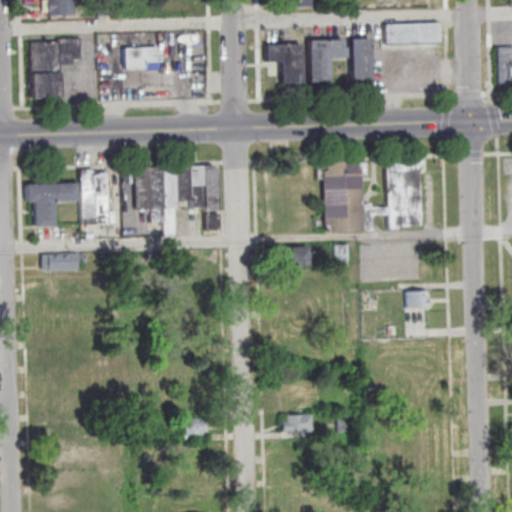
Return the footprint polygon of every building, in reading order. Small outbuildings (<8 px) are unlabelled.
[(44,0),(44,14),(72,14),(72,0),(44,0)] [(186,11),(185,0),(157,0),(158,11),(186,11)] [(381,43),(437,41),(436,21),(380,23),(381,43)] [(27,37),(77,36),(78,62),(57,63),(58,95),(28,96),(27,37)] [(347,39),(349,81),(368,80),(366,38),(347,39)] [(306,82),(326,81),(326,57),(343,57),(343,46),(339,46),(339,39),(305,40),(306,82)] [(262,44),(298,43),(299,80),(277,81),(276,60),(262,60),(262,44)] [(511,45),(494,45),(494,82),(511,81),(511,45)] [(120,47),(120,68),(142,68),(142,61),(154,61),(153,46),(120,47)] [(317,162),(319,232),(372,230),(371,214),(383,214),(383,228),(420,227),(418,159),(382,160),(383,205),(359,206),(357,161),(317,162)] [(130,166),(131,208),(147,208),(147,223),(162,223),(162,207),(213,206),(212,165),(130,166)] [(77,169),(103,168),(105,222),(79,223),(77,169)] [(22,183),(23,202),(31,201),(31,225),(53,224),(52,199),(73,198),(72,181),(22,183)] [(202,230),(216,230),(216,212),(202,212),(202,230)] [(346,244),(332,244),(332,252),(327,252),(327,257),(332,257),(332,267),(346,267),(346,244)] [(306,265),(306,247),(279,248),(279,266),(306,265)] [(39,254),(75,253),(75,254),(83,254),(83,263),(76,264),(76,270),(40,271),(39,254)] [(299,270),(277,270),(277,287),(299,287),(299,270)] [(41,275),(41,293),(70,293),(70,275),(41,275)] [(403,291),(425,290),(425,292),(426,292),(426,296),(429,296),(429,303),(425,303),(425,309),(403,309),(403,291)] [(394,335),(394,326),(386,326),(387,335),(394,335)] [(66,365),(66,348),(45,348),(45,365),(66,365)] [(283,406),(309,406),(309,390),(283,390),(283,406)] [(280,432),(280,422),(284,422),(284,416),(300,415),(299,415),(309,414),(310,432),(280,432)] [(182,419),(182,440),(186,439),(186,437),(204,436),(204,427),(203,427),(203,418),(182,419)] [(335,420),(349,420),(349,434),(335,434),(335,420)] [(48,438),(77,437),(77,431),(71,431),(71,421),(47,421),(48,438)] [(285,440),(285,454),(303,454),(303,440),(285,440)]
